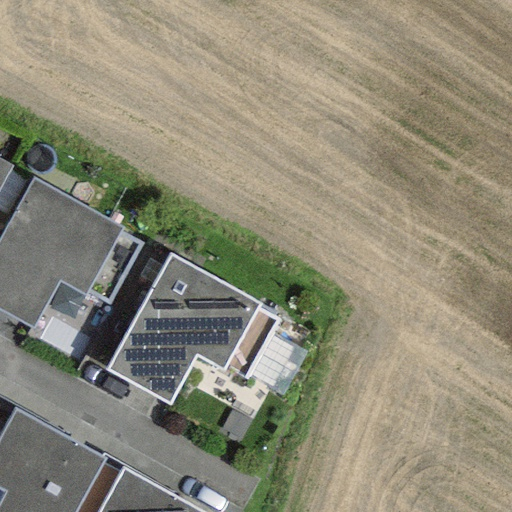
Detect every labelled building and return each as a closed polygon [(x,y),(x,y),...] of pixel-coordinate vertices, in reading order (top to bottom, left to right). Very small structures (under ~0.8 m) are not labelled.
[(0,200),(14,173),(0,165),(0,200)] [(108,315),(147,247),(36,182),(0,243),(0,319),(27,336),(57,285),(108,315)] [(244,392),(281,327),(171,267),(113,373),(171,405),(193,364),(244,392)] [(0,511),(77,511),(106,463),(0,401),(0,483),(9,488),(0,503),(0,511)] [(175,511),(125,482),(106,511),(175,511)]
